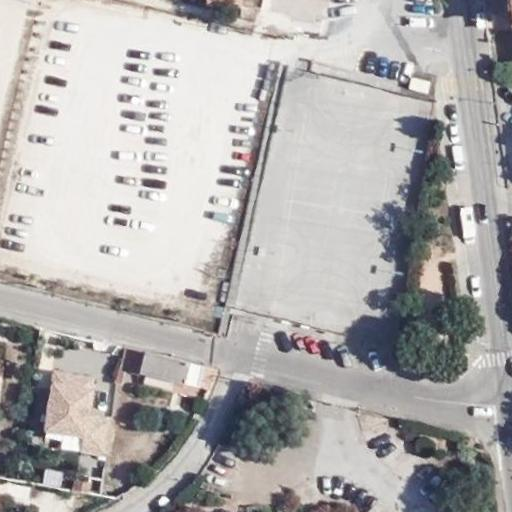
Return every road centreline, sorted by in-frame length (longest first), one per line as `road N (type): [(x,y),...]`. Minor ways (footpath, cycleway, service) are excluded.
road 1 (residential): [(511,403),(421,394),(244,348)]
road 2 (residential): [(244,348),(0,288)]
road 3 (residential): [(244,348),(202,442),(139,497),(108,511)]
road 4 (tertiary): [(488,192),(511,403)]
road 5 (tertiary): [(461,0),(488,192)]
